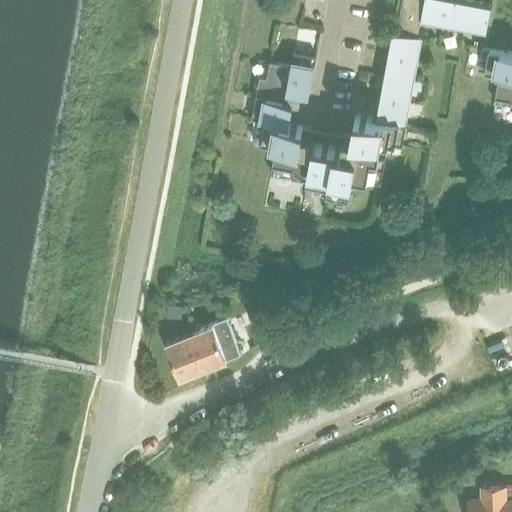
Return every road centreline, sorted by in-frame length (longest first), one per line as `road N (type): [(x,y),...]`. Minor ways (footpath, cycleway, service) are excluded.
road 1 (unclassified): [(100,434),(181,0)]
road 2 (residential): [(100,434),(366,332),(511,289)]
road 3 (residential): [(316,119),(338,0)]
